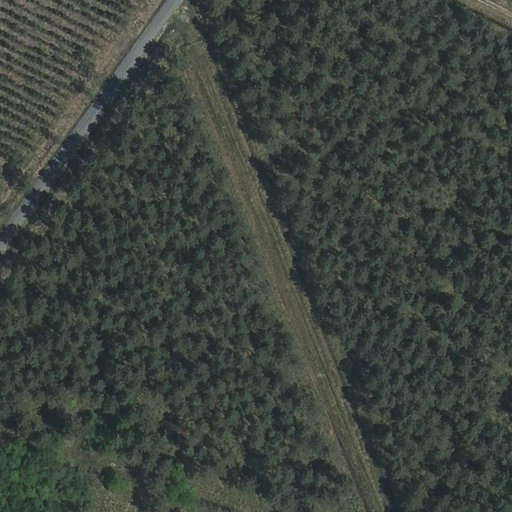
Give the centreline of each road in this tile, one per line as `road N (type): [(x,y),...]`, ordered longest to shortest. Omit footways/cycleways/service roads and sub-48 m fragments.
road 1 (track): [(397,511),(195,0)]
road 2 (unclassified): [(186,0),(0,258)]
